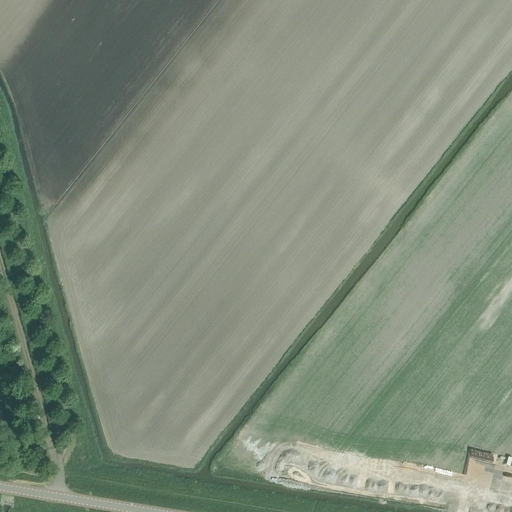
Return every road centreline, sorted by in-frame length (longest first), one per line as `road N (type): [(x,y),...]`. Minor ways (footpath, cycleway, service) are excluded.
road 1 (track): [(293,511),(90,478),(90,450),(0,110)]
road 2 (secondary): [(143,511),(0,488)]
